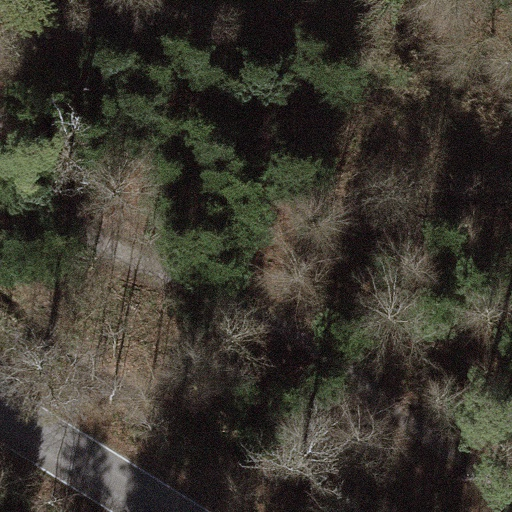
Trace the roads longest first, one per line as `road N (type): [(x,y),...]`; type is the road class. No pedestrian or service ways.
road 1 (track): [(511,497),(290,336),(0,197)]
road 2 (track): [(0,49),(206,0)]
road 3 (residential): [(159,511),(0,412)]
